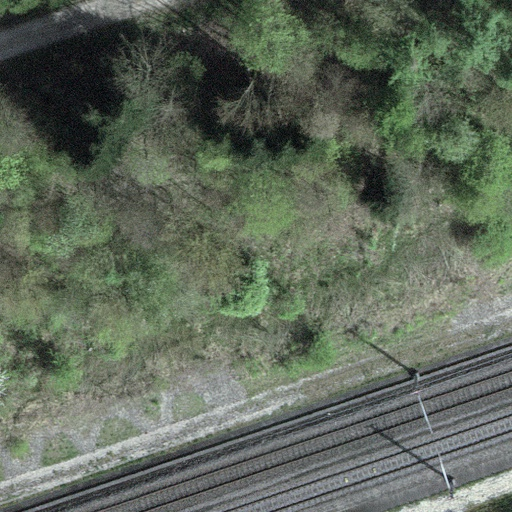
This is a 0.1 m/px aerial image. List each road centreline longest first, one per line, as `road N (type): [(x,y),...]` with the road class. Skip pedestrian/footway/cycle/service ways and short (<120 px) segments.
road 1 (track): [(511,319),(0,495)]
road 2 (track): [(148,0),(0,49)]
